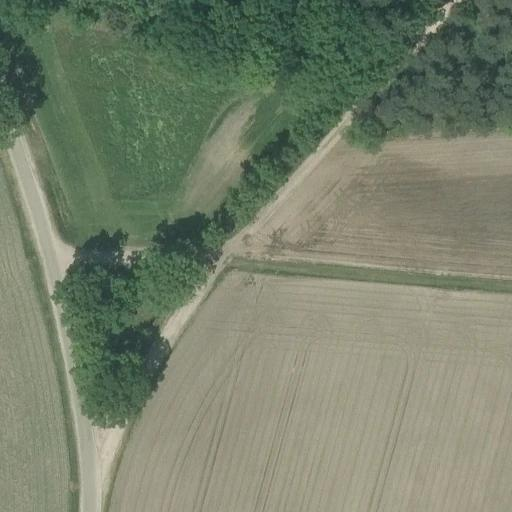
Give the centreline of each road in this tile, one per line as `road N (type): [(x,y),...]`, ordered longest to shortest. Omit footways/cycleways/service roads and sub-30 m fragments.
road 1 (unclassified): [(89,511),(85,435),(50,260),(0,107)]
road 2 (track): [(455,0),(215,259)]
road 3 (track): [(511,286),(215,259)]
road 4 (track): [(215,259),(91,480)]
road 5 (track): [(50,260),(215,259)]
